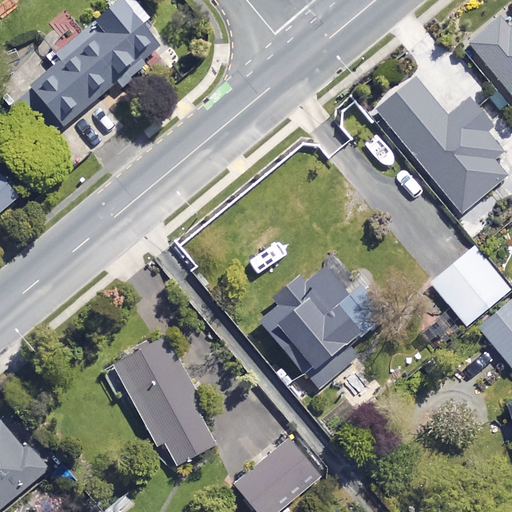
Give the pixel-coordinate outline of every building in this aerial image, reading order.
[(165,53),(128,8),(63,60),(67,65),(35,90),(67,131),(165,53)] [(511,30),(505,22),(473,47),(511,97),(511,30)] [(447,119),(419,85),(381,116),(463,215),(507,179),(494,163),(503,156),(487,136),(495,130),(470,100),(447,119)] [(0,221),(21,206),(0,178),(0,221)] [(511,294),(476,251),(433,287),(469,330),(511,294)] [(282,308),(262,324),(318,394),(361,360),(354,351),(387,324),(361,292),(352,299),(325,265),(278,303),(282,308)] [(511,307),(482,333),(511,368),(511,307)] [(205,414),(167,343),(118,370),(174,473),(217,449),(199,417),(205,414)] [(0,511),(4,511),(50,473),(6,424),(0,429),(0,511)] [(284,511),(322,480),(291,444),(238,489),(257,511),(284,511)]
